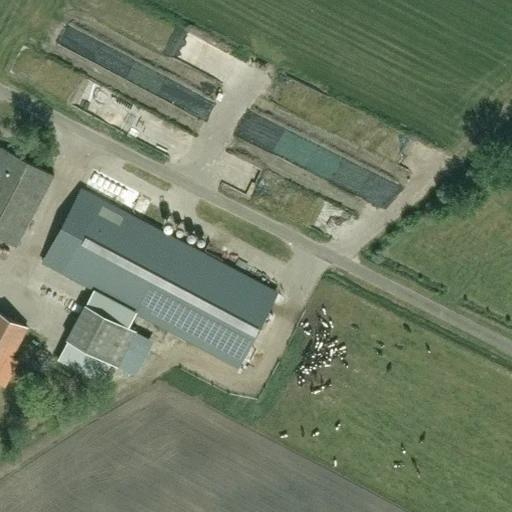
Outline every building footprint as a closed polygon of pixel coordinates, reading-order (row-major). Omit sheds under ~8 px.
[(317,149),(306,145),(311,128),(295,123),(289,141),(317,150),(317,149)] [(0,237),(17,246),(54,176),(1,148),(0,150),(0,237)] [(362,154),(351,177),(373,188),(385,165),(362,154)] [(143,216),(153,196),(127,182),(117,203),(143,216)] [(160,324),(199,252),(102,201),(63,273),(160,324)] [(86,303),(67,339),(117,366),(118,365),(118,364),(135,332),(136,330),(129,326),(86,303)] [(15,352),(28,327),(0,312),(0,368),(10,349),(15,352)]
